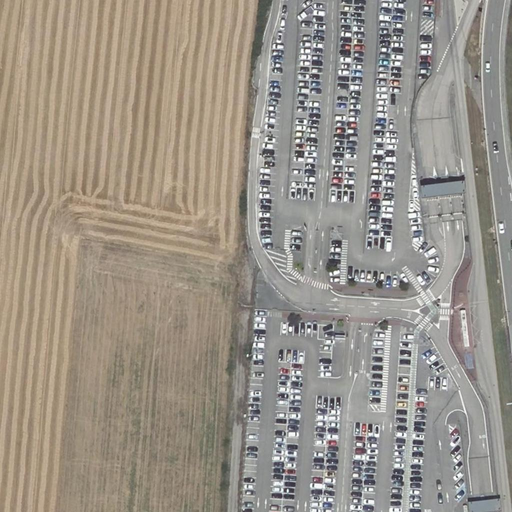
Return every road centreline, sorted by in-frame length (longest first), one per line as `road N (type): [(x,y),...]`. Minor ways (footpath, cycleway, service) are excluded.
road 1 (primary): [(496,0),(490,87),(511,268)]
road 2 (track): [(231,511),(243,313)]
